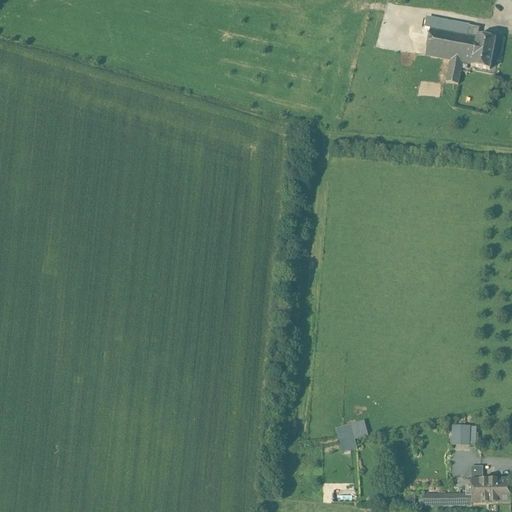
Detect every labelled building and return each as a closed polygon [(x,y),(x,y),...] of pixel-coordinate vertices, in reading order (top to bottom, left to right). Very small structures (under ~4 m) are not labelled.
[(470,28),(427,21),(425,29),(431,31),(431,29),(468,36),(470,28)] [(480,30),(470,28),(468,36),(477,38),(478,36),(479,36),(480,30)] [(468,36),(431,29),(431,31),(430,37),(425,36),(424,44),(409,41),(407,53),(426,56),(426,58),(428,59),(451,63),(447,83),(458,86),(462,64),(472,66),(477,38),(468,36)] [(479,36),(478,36),(477,38),(472,66),(472,67),(490,70),(496,40),(479,36)] [(426,56),(407,53),(405,63),(427,67),(428,59),(426,58),(426,56)] [(336,428),(343,453),(358,449),(356,439),(369,436),(365,420),(336,428)] [(478,426),(453,426),(453,445),(478,446),(478,426)] [(482,480),(481,472),(470,472),(470,480),(482,480)] [(482,480),(470,480),(470,496),(471,506),(509,505),(509,480),(482,480)] [(470,496),(424,497),(424,506),(471,506),(470,496)]
